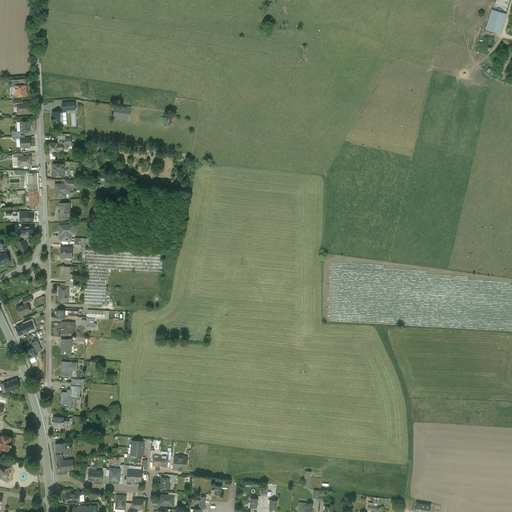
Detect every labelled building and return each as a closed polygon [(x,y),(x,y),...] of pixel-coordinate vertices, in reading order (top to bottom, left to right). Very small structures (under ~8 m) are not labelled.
[(505,15),(492,11),(486,29),(500,33),(505,15)] [(20,86),(15,86),(15,87),(16,94),(17,95),(26,95),(25,88),(25,89),(23,87),(23,86),(20,86)] [(63,110),(77,109),(76,101),(63,102),(63,110)] [(22,103),(18,103),(18,105),(18,113),(24,112),(26,113),(28,113),(29,112),(28,103),(22,103)] [(62,112),(52,113),(53,116),(52,116),(52,122),(53,122),(53,126),(63,125),(62,112)] [(29,121),(20,121),(21,131),(30,131),(29,121)] [(25,138),(20,139),(21,147),(30,147),(30,138),(25,138)] [(59,143),(49,143),(50,152),(63,151),(63,149),(63,148),(67,148),(67,144),(66,144),(66,142),(63,142),(63,143),(63,142),(59,143)] [(23,156),(18,157),(18,166),(31,165),(31,156),(23,156)] [(63,164),(53,164),(53,176),(63,176),(63,164)] [(36,175),(28,175),(29,186),(33,186),(32,181),(37,181),(36,175)] [(37,181),(32,181),(33,186),(29,186),(25,186),(26,191),(29,191),(37,190),(37,181)] [(66,184),(56,185),(56,197),(65,197),(65,193),(70,193),(69,186),(69,184),(66,184)] [(37,190),(29,191),(29,206),(38,205),(37,190)] [(69,203),(61,203),(61,213),(62,213),(62,216),(64,216),(64,213),(69,213),(69,203)] [(74,225),(59,226),(60,231),(61,231),(61,240),(66,240),(68,240),(71,240),(70,231),(74,231),(74,225)] [(19,241),(16,242),(20,251),(28,247),(24,239),(19,241)] [(82,306),(104,307),(127,308),(156,309),(159,249),(95,245),(84,244),(82,306)] [(72,248),(61,247),(61,257),(66,257),(66,256),(71,256),(71,258),(72,258),(72,248)] [(1,255),(0,255),(0,261),(1,264),(10,260),(6,252),(1,255)] [(69,267),(60,267),(60,279),(66,280),(68,280),(68,279),(69,267)] [(66,287),(59,286),(58,301),(68,301),(66,301),(66,297),(68,297),(68,287),(66,287)] [(24,303),(17,307),(20,315),(30,310),(27,302),(24,303)] [(105,310),(88,309),(87,317),(95,318),(105,318),(105,310)] [(95,318),(87,317),(87,326),(96,327),(97,323),(94,323),(95,318)] [(33,318),(23,322),(24,324),(16,327),(20,334),(27,330),(33,327),(32,326),(35,324),(33,318)] [(75,323),(62,322),(61,333),(75,334),(75,323)] [(71,339),(62,339),(63,339),(63,346),(62,346),(61,352),(71,352),(71,339)] [(33,347),(27,350),(29,354),(28,355),(30,358),(37,355),(35,350),(33,347)] [(72,361),(62,361),(61,376),(71,376),(71,370),(76,370),(77,363),(72,363),(72,361)] [(17,378),(4,382),(4,384),(2,384),(1,385),(3,391),(4,392),(6,391),(20,387),(17,378)] [(71,385),(71,388),(72,388),(72,392),(71,396),(80,397),(80,387),(80,385),(71,385)] [(67,392),(62,392),(61,404),(71,405),(71,396),(72,392),(67,392)] [(15,437),(2,434),(1,438),(0,437),(0,447),(12,450),(15,437)] [(65,443),(55,443),(56,452),(65,451),(65,443)] [(182,458),(178,457),(178,456),(174,456),(174,462),(178,463),(177,469),(178,469),(178,470),(182,470),(186,470),(187,457),(183,457),(182,458)] [(63,460),(57,460),(58,470),(68,469),(67,459),(63,460)] [(10,466),(0,463),(0,479),(7,481),(10,466)] [(120,468),(110,467),(109,476),(109,477),(109,479),(120,480),(120,473),(120,468)] [(311,471),(305,471),(303,488),(310,489),(311,471)] [(164,478),(161,478),(161,488),(170,488),(170,483),(169,482),(169,479),(169,478),(164,478)] [(222,485),(214,485),(214,494),(221,495),(222,485)] [(79,494),(72,493),(66,494),(66,496),(65,497),(65,499),(66,500),(66,502),(79,501),(79,494)] [(126,495),(117,495),(116,503),(118,503),(118,508),(125,509),(125,502),(126,495)] [(168,495),(160,495),(159,505),(169,505),(169,503),(173,504),(174,496),(168,495)] [(258,499),(251,498),(250,507),(257,508),(258,499)] [(143,500),(133,499),(132,503),(132,507),(136,507),(137,508),(142,509),(143,500)] [(277,500),(270,500),(269,509),(277,510),(277,500)] [(311,511),(312,503),(298,502),(298,511),(303,511),(311,511)]
